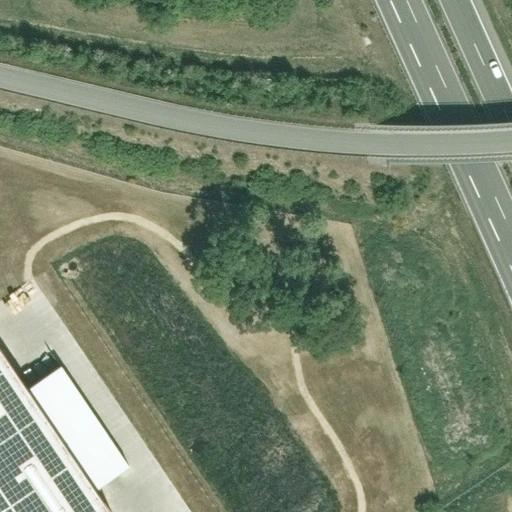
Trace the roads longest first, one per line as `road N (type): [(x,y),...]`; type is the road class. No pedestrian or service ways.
road 1 (residential): [(0,72),(196,119),(342,139),(511,133)]
road 2 (motorway): [(405,0),(511,241)]
road 3 (motorway): [(511,125),(455,0)]
